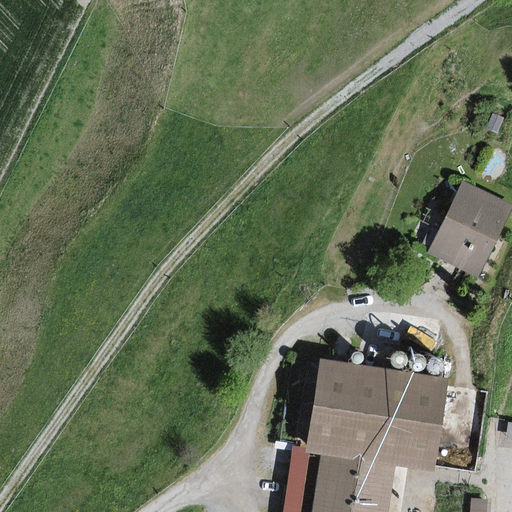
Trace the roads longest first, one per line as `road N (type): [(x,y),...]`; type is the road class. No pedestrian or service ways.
road 1 (track): [(478,0),(335,103),(265,169),(16,511)]
road 2 (track): [(162,511),(229,452),(277,351),(308,320),(347,306),(433,313),(456,322),(470,372)]
